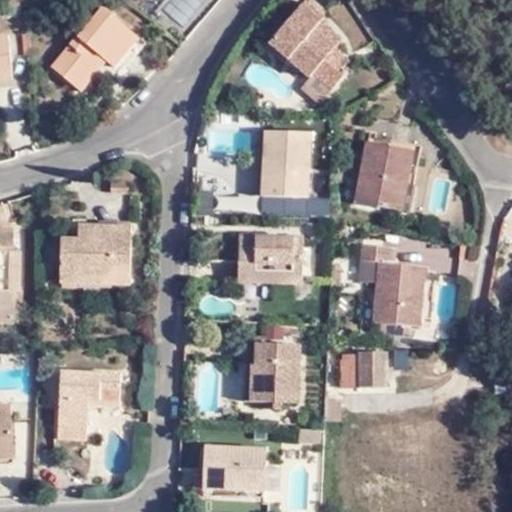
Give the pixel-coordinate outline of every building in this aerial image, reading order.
[(167,0),(159,10),(188,36),(220,0),(167,0)] [(329,69),(337,59),(330,52),(335,45),(315,26),(319,20),(301,4),(262,48),(266,52),(280,66),(283,63),(303,81),(307,77),(327,94),(340,76),(337,74),(329,69)] [(97,62),(103,68),(129,41),(96,10),(42,68),(63,87),(91,57),(97,62)] [(137,48),(129,41),(103,68),(112,77),(137,48)] [(69,92),(97,62),(91,57),(63,87),(69,92)] [(344,65),(337,59),(329,69),(337,74),(344,65)] [(327,94),(307,77),(303,81),(294,92),(313,109),(327,94)] [(256,138),(254,201),(298,205),(301,141),(256,138)] [(404,154),(401,170),(411,171),(414,150),(360,140),(359,146),(404,154)] [(391,216),(401,170),(404,154),(359,146),(348,208),(391,216)] [(436,180),(435,183),(432,196),(430,209),(430,211),(431,212),(443,215),(445,214),(446,213),(448,199),(451,185),(451,183),(449,182),(437,180),(436,180)] [(129,184),(112,184),(112,195),(129,195),(129,184)] [(50,294),(69,294),(69,288),(121,290),(121,237),(68,236),(67,250),(67,262),(50,262),(50,294)] [(298,246),(233,243),(233,287),(296,289),(298,246)] [(389,251),(356,246),(351,279),(368,282),(362,321),(370,322),(368,335),(398,339),(400,327),(409,328),(417,270),(388,265),(389,251)] [(51,250),(50,262),(67,262),(67,250),(51,250)] [(4,257),(0,256),(0,329),(0,330),(1,298),(7,297),(8,256),(4,257)] [(511,277),(502,285),(509,295),(511,297),(511,277)] [(120,296),(121,290),(69,288),(69,294),(120,296)] [(511,320),(511,297),(509,295),(499,304),(511,320)] [(511,340),(494,337),(492,350),(511,352),(511,340)] [(253,346),(253,369),(252,404),(280,405),(296,406),(297,347),(253,346)] [(339,387),(359,388),(359,367),(360,353),(343,353),(343,360),(341,364),(339,387)] [(360,353),(359,367),(385,370),(385,359),(385,357),(385,354),(360,353)] [(397,361),(385,359),(385,370),(385,380),(396,380),(397,361)] [(359,367),(359,388),(385,390),(385,380),(385,370),(359,367)] [(247,404),(252,404),(253,369),(243,369),(242,404),(247,404)] [(119,378),(56,377),(54,436),(84,437),(85,411),(119,411),(119,378)] [(31,412),(50,412),(50,381),(31,380),(31,412)] [(342,404),(322,401),(321,422),(341,424),(342,404)] [(279,413),(280,405),(252,404),(247,404),(247,412),(279,413)] [(297,430),(297,486),(323,486),(323,430),(297,430)] [(196,494),(231,495),(231,487),(258,487),(260,455),(198,453),(196,494)] [(257,502),(258,487),(231,487),(231,495),(231,502),(257,502)]
